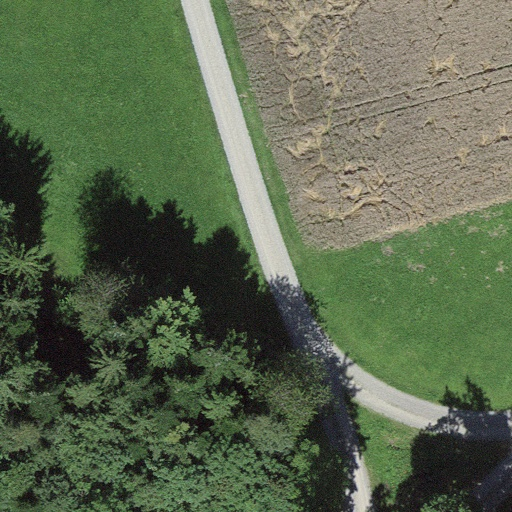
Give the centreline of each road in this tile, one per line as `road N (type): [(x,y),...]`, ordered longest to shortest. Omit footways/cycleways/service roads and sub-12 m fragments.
road 1 (track): [(511,427),(426,419),(372,394),(305,332),(201,0)]
road 2 (track): [(305,332),(346,464),(347,511)]
